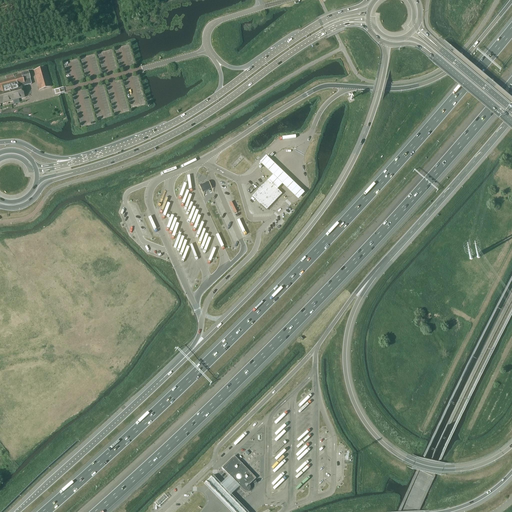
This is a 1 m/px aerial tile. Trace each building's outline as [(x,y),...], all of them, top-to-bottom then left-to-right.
[(39,90),(51,87),(46,67),(34,71),(39,90)] [(0,103),(6,102),(14,100),(14,102),(15,104),(17,103),(19,103),(18,102),(18,99),(24,97),(22,87),(32,84),(29,72),(15,76),(16,77),(14,78),(13,75),(13,76),(6,78),(6,77),(7,80),(0,81),(0,103)] [(275,174),(269,181),(278,190),(283,184),(300,199),(307,192),(267,155),(261,162),(275,174)] [(252,196),(266,210),(282,194),(278,190),(269,181),(268,180),(267,181),(252,196)] [(199,186),(203,193),(207,191),(211,189),(208,182),(203,184),(199,186)] [(511,277),(506,289),(474,351),(426,451),(421,462),(398,511),(419,511),(420,511),(438,472),(438,470),(441,464),(457,430),(463,415),(470,401),(500,342),(511,319),(511,314),(490,358),(462,414),(437,469),(432,467),(430,466),(435,455),(449,427),(448,426),(434,454),(429,466),(426,465),(423,463),(429,452),(476,352),(508,290),(511,282),(511,277)] [(240,487),(243,490),(245,491),(246,491),(247,491),(249,491),(250,490),(250,488),(250,487),(250,486),(249,484),(256,478),(234,456),(222,468),(230,476),(240,487)] [(213,477),(204,485),(230,511),(246,511),(231,495),(240,487),(230,476),(221,485),(213,477)] [(155,503),(158,508),(168,499),(164,494),(155,503)]
